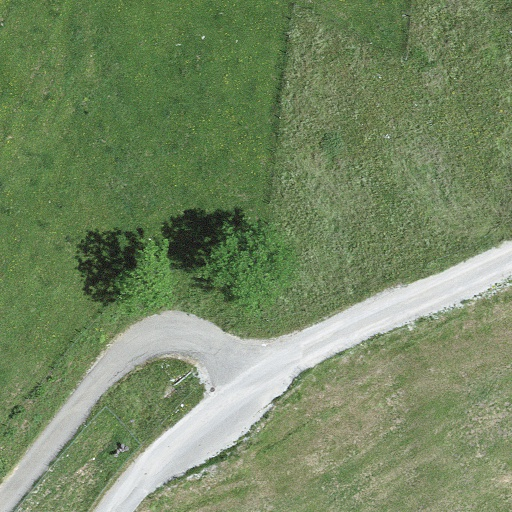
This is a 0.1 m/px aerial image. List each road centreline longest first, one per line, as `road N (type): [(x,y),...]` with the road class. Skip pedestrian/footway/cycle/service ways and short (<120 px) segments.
road 1 (unclassified): [(112,511),(168,453),(258,382),(511,254)]
road 2 (track): [(258,382),(176,334),(130,347),(0,502)]
